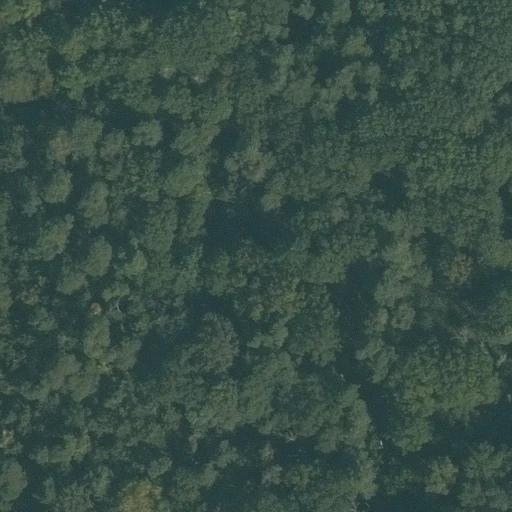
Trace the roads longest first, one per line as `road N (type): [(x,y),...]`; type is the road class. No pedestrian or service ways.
road 1 (track): [(511,190),(0,100)]
road 2 (track): [(170,511),(250,0)]
